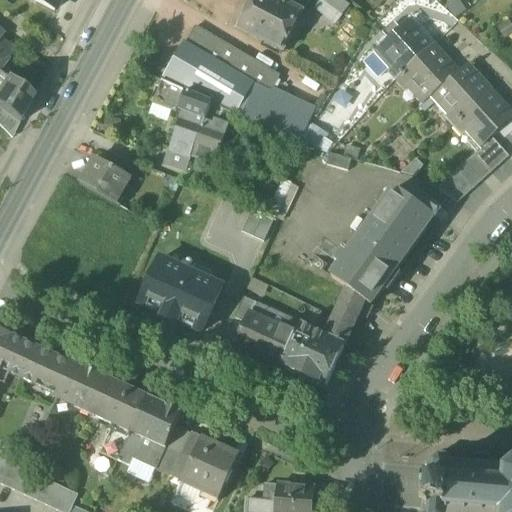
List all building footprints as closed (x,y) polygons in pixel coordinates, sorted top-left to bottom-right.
[(30,0),(54,12),(60,0),(30,0)] [(252,0),(238,31),(283,53),(303,14),(276,0),(252,0)] [(339,0),(322,0),(322,2),(342,18),(350,9),(339,0)] [(467,13),(456,0),(455,0),(445,7),(456,21),(467,13)] [(342,18),(322,2),(314,11),(335,28),(342,18)] [(511,37),(511,27),(508,22),(496,30),(506,42),(511,37)] [(387,73),(397,84),(402,78),(432,50),(408,24),(381,49),(396,65),(387,73)] [(233,116),(255,126),(271,96),(279,79),(195,29),(163,83),(187,95),(211,106),(223,111),(233,116)] [(14,52),(0,41),(0,40),(0,74),(33,99),(38,90),(26,81),(23,85),(1,69),(14,52)] [(396,65),(381,49),(372,57),(387,73),(396,65)] [(429,102),(438,94),(456,77),(432,50),(402,78),(397,84),(405,93),(414,85),(429,102)] [(377,82),(387,73),(372,57),(363,65),(377,82)] [(444,118),(453,129),(489,96),(465,69),(456,77),(438,94),(453,111),(444,118)] [(33,99),(0,74),(0,111),(1,112),(19,125),(33,99)] [(172,152),(191,159),(211,106),(187,95),(163,83),(158,92),(169,97),(166,106),(178,110),(181,112),(186,113),(172,152)] [(420,110),(429,102),(414,85),(405,93),(420,110)] [(169,97),(158,92),(152,106),(171,113),(177,115),(178,110),(166,106),(169,97)] [(353,100),(341,92),(334,104),(346,112),(353,100)] [(438,94),(429,102),(444,118),(453,111),(438,94)] [(271,96),(255,126),(299,146),(313,116),(271,96)] [(511,123),(511,120),(489,96),(453,129),(463,139),(471,131),(486,147),(511,123)] [(171,113),(152,106),(148,118),(167,124),(171,113)] [(223,111),(211,106),(191,159),(214,167),(229,128),(229,127),(218,124),(223,111)] [(229,127),(233,116),(223,111),(218,124),(229,127)] [(0,114),(0,127),(12,140),(13,138),(19,125),(1,112),(0,114)] [(121,120),(104,120),(104,137),(121,137),(121,120)] [(329,137),(312,126),(302,142),(319,153),(329,137)] [(471,131),(463,139),(477,155),(486,147),(471,131)] [(493,142),(484,150),(500,168),(509,160),(493,142)] [(346,148),(343,159),(357,163),(360,151),(346,148)] [(484,150),(475,158),(491,176),(500,168),(484,150)] [(164,165),(187,173),(191,159),(172,152),(168,151),(164,165)] [(326,167),(348,173),(351,162),(329,156),(326,167)] [(109,167),(131,180),(138,166),(115,157),(109,167)] [(475,158),(466,166),(482,184),(491,176),(475,158)] [(81,187),(116,206),(131,180),(109,167),(96,160),(81,187)] [(416,181),(423,168),(417,161),(401,176),(416,181)] [(466,166),(457,174),(473,192),(482,184),(466,166)] [(457,206),(473,192),(457,174),(438,191),(457,206)] [(299,190),(282,182),(268,214),(285,222),(299,190)] [(331,280),(347,291),(367,305),(371,308),(435,219),(411,202),(395,191),(348,256),(344,253),(336,264),(340,267),(331,280)] [(415,196),(411,202),(435,219),(441,210),(420,195),(415,196)] [(252,240),(263,217),(252,212),(241,235),(252,240)] [(263,217),(252,240),(264,245),(274,222),(263,217)] [(178,260),(175,267),(208,282),(211,275),(178,260)] [(175,267),(161,261),(140,306),(164,318),(163,320),(176,326),(177,323),(201,334),(222,289),(208,282),(175,267)] [(268,290),(251,282),(247,292),(263,300),(268,290)] [(347,291),(325,339),(345,348),(362,312),(367,305),(347,291)] [(246,325),(255,305),(244,299),(235,320),(246,325)] [(327,389),(345,348),(325,339),(303,328),(303,327),(255,305),(246,325),(235,350),(252,358),(250,362),(264,369),(267,364),(326,392),(327,389)] [(0,376),(5,365),(61,391),(57,398),(58,399),(73,366),(0,332),(0,376)] [(100,455),(118,463),(147,401),(73,366),(58,399),(65,402),(65,403),(78,409),(79,407),(95,415),(94,418),(113,427),(100,455)] [(130,468),(133,461),(143,441),(166,451),(176,430),(182,417),(181,417),(182,416),(167,409),(166,410),(147,401),(118,463),(130,468)] [(171,479),(181,458),(191,436),(176,430),(166,451),(156,472),(171,479)] [(202,441),(191,436),(181,458),(192,463),(202,441)] [(16,449),(0,441),(0,459),(9,464),(16,449)] [(156,472),(166,451),(143,441),(133,461),(155,471),(156,472)] [(201,495),(218,503),(236,464),(225,459),(228,453),(202,441),(192,463),(182,485),(202,494),(201,495)] [(511,511),(511,456),(511,457),(511,459),(511,461),(504,468),(501,466),(500,467),(488,466),(488,463),(486,463),(486,466),(470,465),(470,461),(468,461),(468,465),(450,463),(447,459),(448,457),(446,456),(445,458),(440,458),(439,455),(437,456),(438,459),(434,462),(431,461),(430,463),(432,464),(431,476),(430,475),(430,476),(427,475),(427,480),(426,480),(426,481),(421,480),(421,483),(423,483),(421,498),(419,497),(419,500),(424,501),(424,502),(425,502),(424,507),(427,507),(427,506),(429,506),(428,511),(511,511)] [(0,486),(55,511),(71,511),(78,497),(0,460),(0,486)] [(133,461),(130,468),(127,476),(149,486),(155,471),(133,461)] [(196,508),(201,495),(202,494),(182,485),(175,498),(196,508)] [(313,511),(315,491),(277,487),(277,488),(266,487),(266,489),(265,504),(246,502),(245,511),(313,511)]
